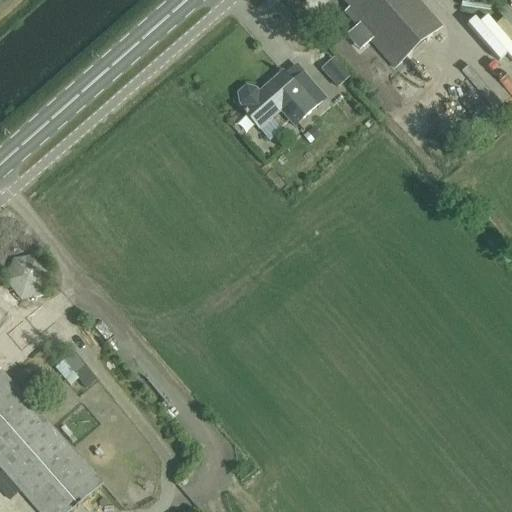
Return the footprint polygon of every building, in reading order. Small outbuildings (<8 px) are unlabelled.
[(393,68),(440,29),(415,0),(342,0),(349,8),(344,11),(393,68)] [(333,59),(321,70),(337,88),(349,78),(333,59)] [(409,85),(423,74),(415,64),(401,76),(409,85)] [(240,104),(243,108),(241,110),(259,130),(280,111),(294,127),(325,100),(309,81),(298,91),(285,75),(273,85),(271,83),(258,94),(255,91),(251,89),(246,89),(242,91),(239,95),(238,100),(240,104)] [(22,302),(32,301),(32,299),(43,297),(51,273),(37,258),(12,261),(5,281),(22,302)] [(13,313),(15,312),(0,294),(0,469),(37,511),(69,511),(100,486),(0,371),(0,367),(26,345),(3,320),(13,312),(13,313)] [(74,353),(65,361),(88,388),(97,381),(74,353)]
